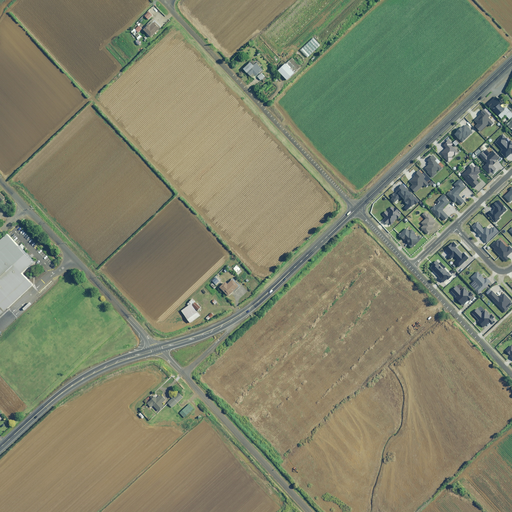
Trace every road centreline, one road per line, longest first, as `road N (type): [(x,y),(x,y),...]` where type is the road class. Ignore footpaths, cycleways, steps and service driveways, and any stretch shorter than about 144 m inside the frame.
road 1 (unclassified): [(167,2),(356,208)]
road 2 (unclassified): [(0,178),(157,348)]
road 3 (secondary): [(356,208),(511,61)]
road 4 (secondary): [(157,348),(81,378),(0,447)]
road 5 (unclassified): [(309,511),(183,374)]
road 6 (secondary): [(356,208),(239,316)]
road 7 (tertiary): [(410,266),(511,375)]
